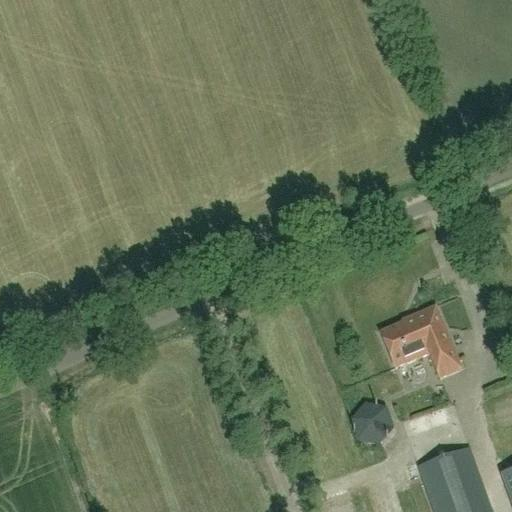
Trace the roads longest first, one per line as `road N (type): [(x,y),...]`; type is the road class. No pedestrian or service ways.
road 1 (unclassified): [(206,303),(511,173)]
road 2 (unclassified): [(0,392),(206,303)]
road 3 (unclassified): [(290,511),(206,303)]
